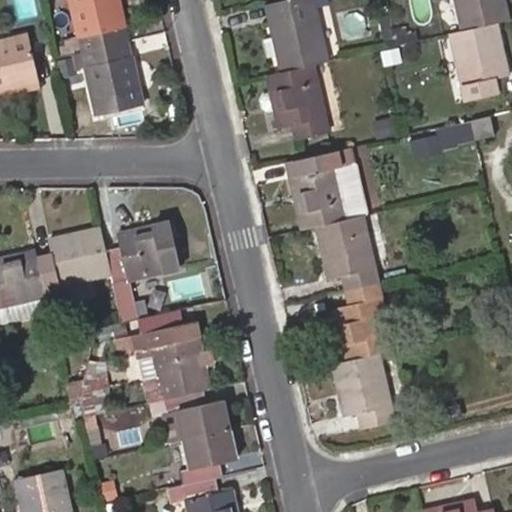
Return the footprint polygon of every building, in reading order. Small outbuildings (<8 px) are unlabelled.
[(90,48),(123,40),(129,39),(119,0),(68,0),(76,35),(79,34),(83,49),(90,48)] [(450,7),(448,0),(431,0),(434,11),(450,7)] [(490,30),(502,27),(498,6),(490,8),(488,0),(448,0),(450,7),(457,37),(490,30)] [(323,71),(307,3),(277,11),(280,25),(266,28),(271,47),(261,49),(265,67),(275,65),(279,82),(309,74),(323,71)] [(457,37),(445,40),(461,107),(491,100),(488,85),(502,82),(498,64),(490,66),(485,47),(494,45),(490,30),(457,37)] [(0,89),(40,79),(29,33),(0,39),(0,89)] [(123,40),(90,48),(93,62),(83,64),(94,113),(142,102),(132,54),(127,55),(123,40)] [(498,64),(494,45),(485,47),(490,66),(498,64)] [(324,140),(309,74),(279,82),(264,85),(267,101),(260,103),(256,109),(258,117),(264,121),(271,119),(276,137),(276,136),(291,133),(294,147),(324,140)] [(467,125),(472,145),(491,140),(486,120),(467,125)] [(345,225),(333,175),(348,172),(344,156),(329,159),(299,167),(302,180),(287,184),(291,202),(298,200),(302,216),(295,218),(300,237),(315,233),(345,225)] [(302,180),(299,167),(284,171),(287,184),(302,180)] [(302,216),(298,200),(291,202),(295,218),(302,216)] [(118,239),(104,244),(110,272),(113,282),(177,267),(167,222),(117,234),(118,239)] [(346,297),(377,289),(360,222),(345,225),(315,233),(319,248),(326,246),(330,264),(323,265),(327,283),(342,279),(346,297)] [(37,257),(44,287),(57,284),(57,285),(110,272),(104,244),(100,226),(47,239),(51,253),(37,257)] [(319,248),(323,265),(330,264),(326,246),(319,248)] [(0,306),(46,295),(44,287),(37,257),(34,248),(0,256),(0,306)] [(343,347),(347,365),(378,357),(393,353),(377,289),(346,297),(349,311),(335,314),(338,329),(345,327),(349,346),(343,347)] [(151,401),(205,389),(211,388),(201,336),(182,339),(175,324),(131,336),(147,401),(151,401)] [(338,329),(343,347),(349,346),(345,327),(338,329)] [(347,365),(332,368),(336,385),(343,383),(347,399),(340,401),(344,420),(360,416),(364,431),(395,423),(378,357),(347,365)] [(80,396),(84,415),(96,412),(87,377),(64,381),(68,398),(80,396)] [(343,383),(336,385),(340,401),(347,399),(343,383)] [(205,389),(151,401),(154,413),(158,412),(164,442),(182,438),(232,427),(225,398),(208,402),(205,389)] [(232,427),(182,438),(190,468),(164,473),(167,487),(222,474),(219,462),(239,457),(232,427)] [(70,511),(60,469),(14,479),(21,511),(70,511)] [(188,511),(238,511),(233,487),(185,498),(188,511)] [(478,511),(476,503),(459,507),(460,511),(442,511),(435,511),(478,511)]
